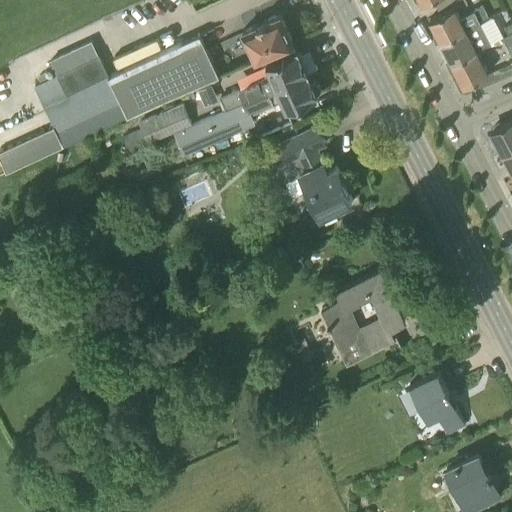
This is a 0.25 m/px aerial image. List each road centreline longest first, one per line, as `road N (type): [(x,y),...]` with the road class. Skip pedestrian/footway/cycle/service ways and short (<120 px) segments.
road 1 (secondary): [(511,342),(338,0)]
road 2 (residential): [(455,126),(393,0)]
road 3 (residential): [(511,232),(455,126)]
